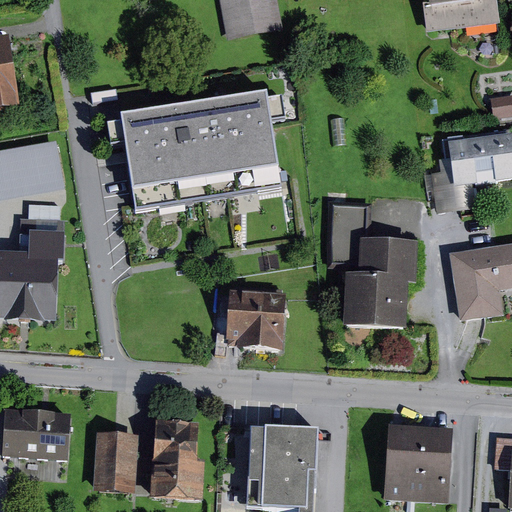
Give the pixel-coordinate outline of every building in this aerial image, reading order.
[(223,0),(233,44),(289,33),(281,0),(223,0)] [(432,0),(434,13),(489,6),(488,0),(432,0)] [(13,38),(0,40),(0,115),(26,111),(13,38)] [(270,98),(122,122),(138,217),(286,193),(270,98)] [(511,100),(496,102),(499,121),(511,119),(511,100)] [(511,138),(453,146),(456,174),(435,176),(439,216),(481,211),(479,189),(511,185),(511,138)] [(60,144),(0,155),(0,206),(69,194),(60,144)] [(68,238),(64,238),(65,224),(66,209),(34,208),(34,223),(24,223),(23,262),(0,261),(0,326),(58,328),(59,269),(67,269),(68,238)] [(422,248),(371,245),(372,212),(338,211),(336,269),(364,269),(363,281),(350,281),(347,333),(410,336),(412,289),(420,289),(422,248)] [(511,249),(454,259),(465,328),(509,321),(505,297),(511,295),(511,249)] [(290,299),(232,295),(229,343),(242,344),(241,354),(286,356),(290,299)] [(75,420),(8,416),(5,462),(72,466),(75,420)] [(204,429),(160,425),(154,503),(206,507),(210,470),(200,469),(204,429)] [(321,511),(326,434),(255,431),(251,511),(321,511)] [(458,435),(394,432),(389,506),(453,510),(458,435)] [(142,441),(101,437),(98,497),(139,500),(142,441)] [(511,441),(501,441),(499,473),(511,473),(511,441)]
